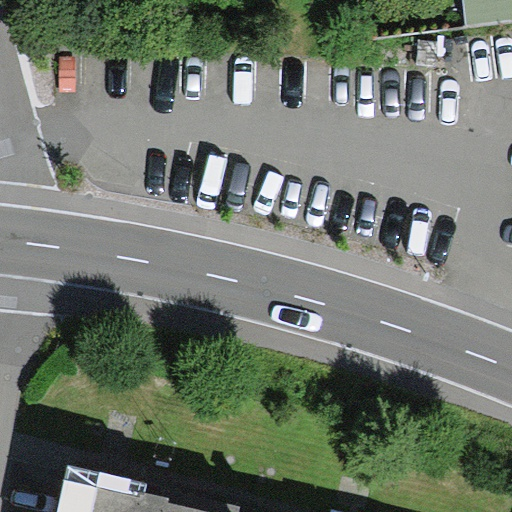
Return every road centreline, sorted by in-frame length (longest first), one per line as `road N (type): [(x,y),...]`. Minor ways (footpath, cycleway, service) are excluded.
road 1 (primary): [(511,368),(310,299),(28,242)]
road 2 (residential): [(0,414),(28,242)]
